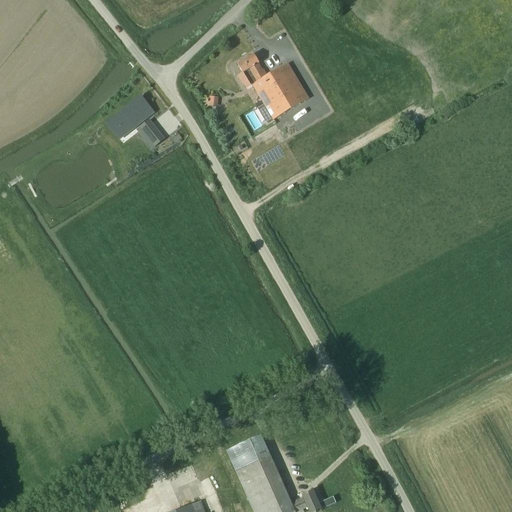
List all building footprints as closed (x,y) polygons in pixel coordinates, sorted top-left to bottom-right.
[(309,99),(288,63),(266,77),(258,64),(259,63),(254,54),(237,64),(243,73),(237,76),(242,85),(243,84),(246,89),(253,86),(273,120),(309,99)] [(110,120),(122,136),(151,113),(146,106),(147,105),(145,102),(143,104),(138,97),(121,111),(110,120)] [(164,139),(149,120),(140,128),(155,147),(164,139)] [(172,140),(174,144),(181,139),(178,135),(172,140)] [(261,435),(226,450),(253,511),(303,511),(303,510),(308,508),(309,511),(318,511),(322,510),(321,509),(336,503),(333,497),(319,503),(313,491),(302,495),(303,498),(291,503),(261,435)] [(204,511),(200,501),(173,511),(204,511)]
